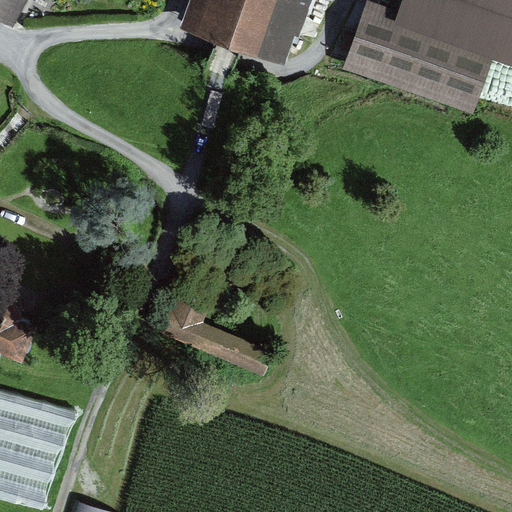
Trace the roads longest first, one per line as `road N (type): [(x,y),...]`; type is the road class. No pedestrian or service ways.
road 1 (track): [(217,74),(186,191),(104,377),(58,511)]
road 2 (track): [(511,473),(366,376),(303,260),(270,226),(186,191)]
